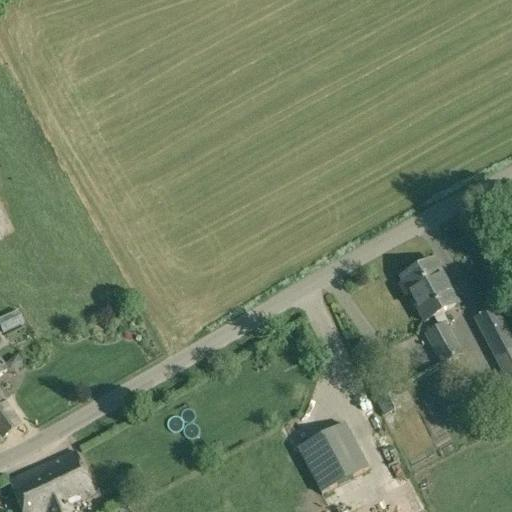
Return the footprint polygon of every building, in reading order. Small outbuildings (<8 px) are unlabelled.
[(441,313),(443,312),(458,304),(435,261),(418,270),(418,271),(441,313)] [(450,325),(443,312),(441,313),(418,271),(402,279),(425,322),(434,317),(440,328),(446,325),(447,326),(450,325)] [(511,386),(511,338),(496,308),(474,320),(494,359),(509,388),(511,386)] [(0,319),(0,326),(3,332),(25,322),(20,310),(0,319)] [(298,321),(263,338),(278,369),(313,352),(298,321)] [(461,352),(447,326),(446,325),(440,328),(431,333),(446,361),(461,352)] [(396,340),(384,343),(390,360),(402,356),(396,340)] [(5,365),(9,373),(14,374),(21,369),(22,363),(17,356),(5,365)] [(383,417),(401,410),(391,387),(373,394),(383,417)] [(0,440),(20,426),(0,397),(0,440)] [(436,425),(425,397),(415,401),(426,429),(436,425)] [(298,452),(319,494),(369,469),(347,426),(298,452)] [(68,506),(94,493),(77,453),(11,481),(10,482),(22,511),(69,511),(70,511),(68,506)]
